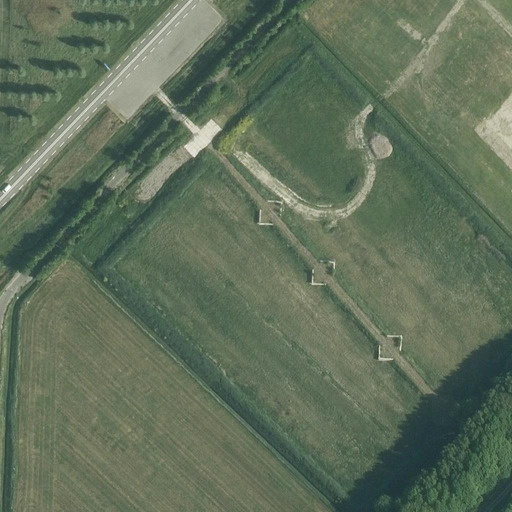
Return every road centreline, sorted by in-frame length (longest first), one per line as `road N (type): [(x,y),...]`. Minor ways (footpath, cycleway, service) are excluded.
road 1 (unclassified): [(0,306),(288,0)]
road 2 (secondary): [(186,7),(0,198)]
road 3 (track): [(399,511),(511,384)]
